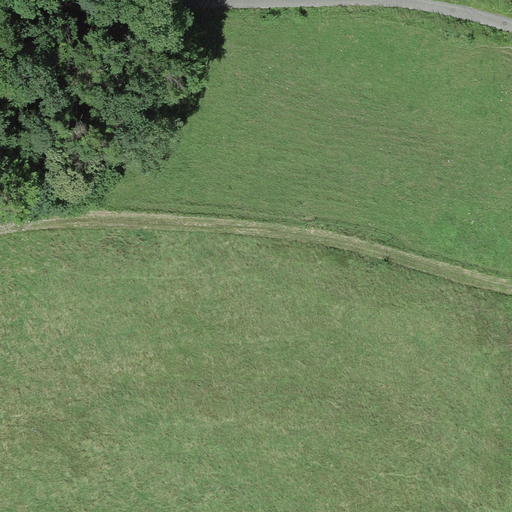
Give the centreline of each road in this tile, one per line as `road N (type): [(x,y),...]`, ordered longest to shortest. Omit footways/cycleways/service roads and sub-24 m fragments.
road 1 (track): [(511,288),(282,232),(59,220),(0,228)]
road 2 (track): [(236,0),(45,0)]
road 3 (track): [(511,25),(375,0)]
